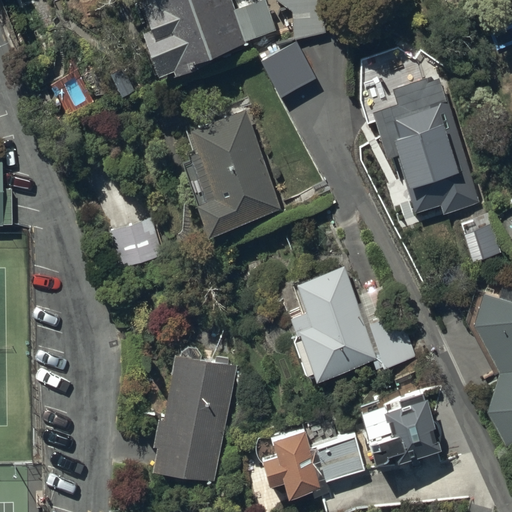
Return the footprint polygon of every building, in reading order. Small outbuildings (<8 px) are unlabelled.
[(143,14),(160,58),(174,53),(176,59),(277,22),(269,0),(235,0),(148,0),(153,11),(143,14)] [(286,0),(292,4),(292,24),(324,24),(324,0),(286,0)] [(261,48),(279,87),(312,72),(295,33),(261,48)] [(441,193),(445,203),(478,193),(439,69),(429,72),(427,65),(398,74),(397,70),(370,79),(372,85),(356,90),(364,116),(378,111),(388,143),(397,140),(416,201),(441,193)] [(279,198),(248,100),(193,117),(200,137),(191,139),(204,181),(194,184),(206,221),(279,198)] [(290,174),(305,202),(330,189),(313,156),(282,173),(285,177),(290,174)] [(109,223),(120,260),(162,248),(151,211),(109,223)] [(299,306),(285,311),(292,330),(291,337),(301,369),(311,372),(312,376),(370,357),(373,367),(409,355),(384,281),(349,293),(339,264),(291,281),(299,306)] [(477,317),(498,359),(486,401),(506,440),(511,436),(511,280),(501,278),(499,285),(483,280),(482,283),(474,281),(466,309),(469,318),(477,317)] [(155,434),(150,459),(209,472),(235,359),(176,346),(162,408),(158,407),(152,433),(155,434)] [(395,442),(398,457),(438,450),(428,395),(383,403),(387,425),(377,427),(378,437),(371,439),(374,453),(385,451),(384,444),(395,442)] [(323,483),(365,475),(357,434),(335,438),(333,427),(306,432),(305,427),(276,432),(280,453),(266,455),(271,479),(286,476),(289,491),(321,486),(313,446),(316,446),(323,483)]
